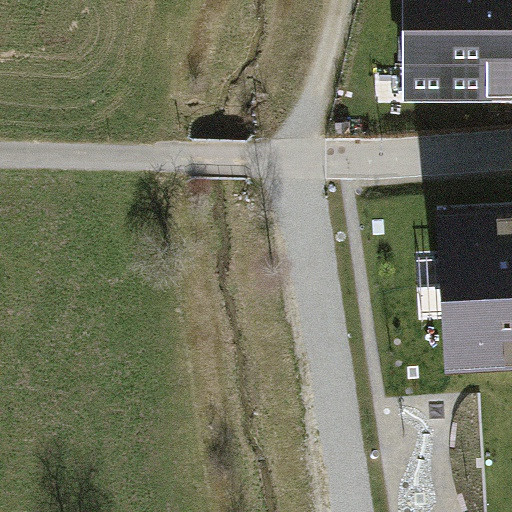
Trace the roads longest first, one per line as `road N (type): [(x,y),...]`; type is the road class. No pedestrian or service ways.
road 1 (unclassified): [(354,511),(304,164)]
road 2 (unclassified): [(0,155),(304,164)]
road 3 (unclassified): [(304,164),(511,159)]
road 4 (unclassified): [(304,164),(340,0)]
